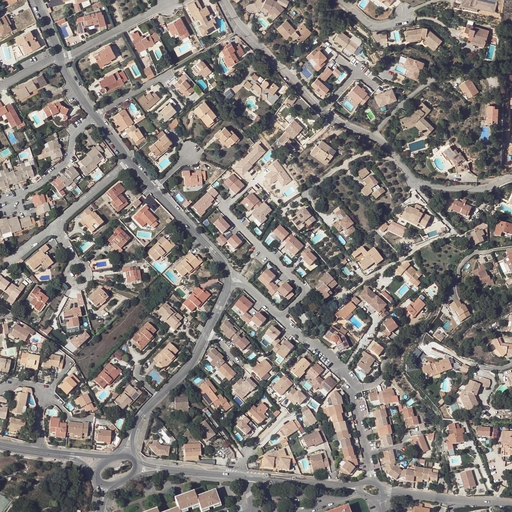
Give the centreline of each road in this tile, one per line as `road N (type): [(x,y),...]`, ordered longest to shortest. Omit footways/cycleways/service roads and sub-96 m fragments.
road 1 (residential): [(511,175),(481,189),(419,183),(381,141),(323,109),(239,29),(224,0)]
road 2 (residential): [(94,116),(75,132),(66,160),(0,208)]
road 3 (residential): [(245,286),(345,375)]
road 4 (residential): [(381,488),(511,503)]
road 5 (residential): [(133,427),(190,363),(206,331)]
